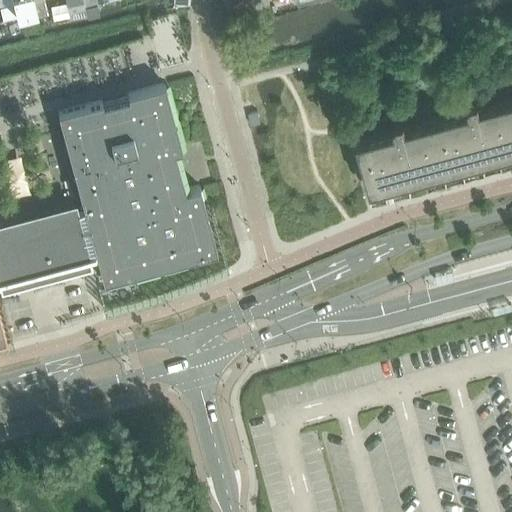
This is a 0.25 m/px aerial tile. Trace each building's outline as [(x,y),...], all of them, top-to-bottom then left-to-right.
[(14,0),(16,3),(8,4),(11,16),(18,15),(36,10),(49,7),(46,0),(14,0)] [(8,4),(1,6),(4,18),(11,16),(8,4)] [(58,213),(4,227),(7,237),(0,239),(0,339),(7,338),(0,313),(0,278),(95,253),(95,252),(96,252),(103,280),(217,250),(199,185),(185,189),(174,149),(182,147),(180,143),(164,83),(128,93),(129,96),(103,103),(102,100),(58,111),(84,207),(59,216),(58,213)] [(471,108),(435,118),(448,167),(507,151),(511,168),(511,167),(511,105),(510,98),(482,105),(480,98),(473,100),(472,100),(471,101),(471,102),(470,103),(470,104),(470,105),(471,108)] [(397,128),(359,138),(372,188),(433,171),(437,188),(453,184),(448,167),(435,118),(408,125),(406,118),(398,120),(397,121),(396,122),(396,123),(396,124),(396,125),(397,128)]
